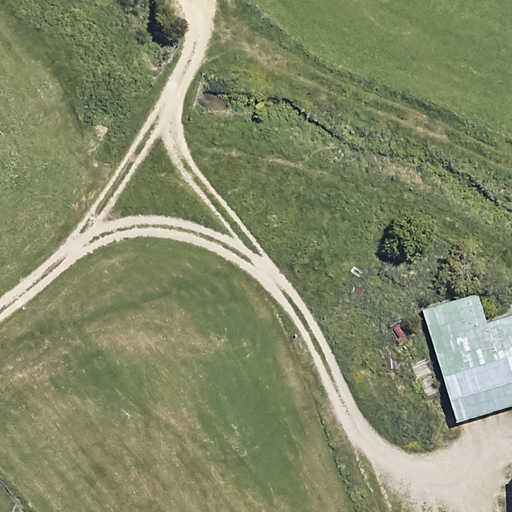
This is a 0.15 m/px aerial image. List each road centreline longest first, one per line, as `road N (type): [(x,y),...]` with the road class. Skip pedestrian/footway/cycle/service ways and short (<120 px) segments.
road 1 (track): [(0,376),(191,315),(306,358),(372,447),(400,467),(425,475),(511,444)]
road 2 (track): [(511,258),(378,191),(195,150),(176,137),(171,103),(208,29),(198,0)]
